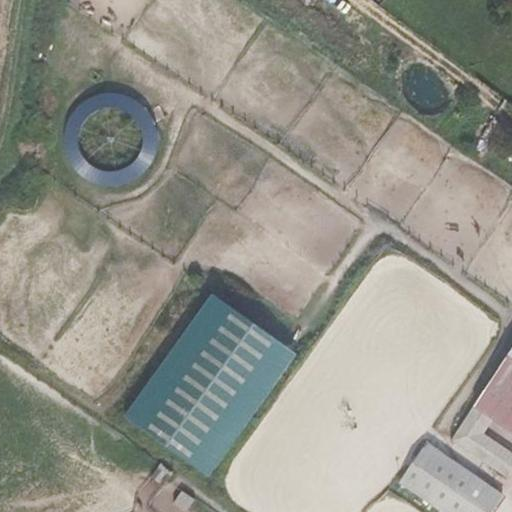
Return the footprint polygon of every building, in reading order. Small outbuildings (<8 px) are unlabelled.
[(217,298),(129,420),(213,480),(300,358),(217,298)] [(511,357),(478,409),(491,417),(498,422),(511,431),(511,357)] [(491,417),(478,409),(457,442),(511,478),(511,460),(478,437),(491,417)] [(478,437),(511,460),(511,451),(489,435),(498,422),(491,417),(478,437)] [(496,511),(507,498),(432,447),(406,484),(447,511),(496,511)]
